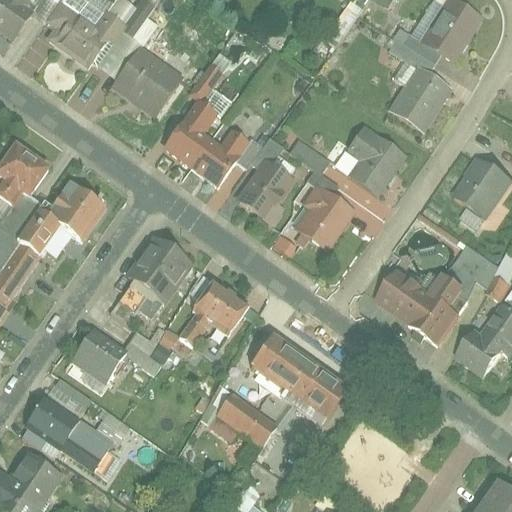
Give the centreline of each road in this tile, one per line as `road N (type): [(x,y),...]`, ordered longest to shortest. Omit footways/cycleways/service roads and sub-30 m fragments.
road 1 (residential): [(511,50),(335,322)]
road 2 (residential): [(153,190),(0,418)]
road 3 (residential): [(153,190),(335,322)]
road 4 (residential): [(0,79),(153,190)]
road 5 (residential): [(335,322),(444,401)]
road 6 (residential): [(444,401),(384,511)]
